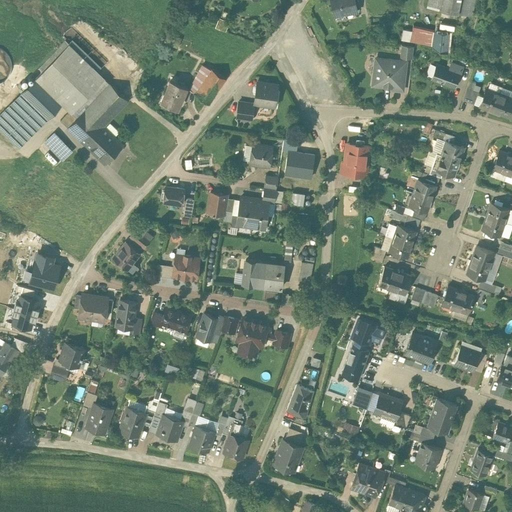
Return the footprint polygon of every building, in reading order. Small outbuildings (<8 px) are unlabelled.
[(330,0),(334,13),(343,11),(343,13),(357,9),(354,0),(330,0)] [(459,0),(428,0),(427,6),(457,12),(459,0)] [(219,18),(217,27),(225,28),(227,19),(219,18)] [(421,27),(413,26),(414,22),(412,30),(410,40),(418,42),(421,27)] [(434,29),(421,27),(418,42),(432,45),(434,29)] [(412,30),(403,28),(401,38),(410,40),(412,30)] [(449,31),(435,30),(435,29),(434,29),(432,45),(432,47),(447,53),(449,31)] [(181,38),(168,32),(165,38),(178,44),(181,38)] [(110,83),(69,43),(35,77),(62,104),(69,110),(60,120),(86,144),(103,126),(128,100),(110,83)] [(413,45),(401,44),(400,56),(412,57),(413,45)] [(405,61),(376,57),(372,84),(387,86),(388,83),(393,83),(392,89),(402,90),(405,61)] [(463,66),(451,62),(449,68),(459,72),(460,73),(463,66)] [(449,68),(437,63),(432,77),(454,86),(459,72),(449,68)] [(226,79),(211,69),(194,93),(210,104),(226,79)] [(62,104),(35,77),(20,92),(47,119),(62,104)] [(275,84),(263,82),(263,80),(258,79),(258,81),(257,81),(254,104),(274,106),(277,86),(275,84)] [(169,80),(160,102),(169,106),(169,105),(175,108),(175,109),(176,109),(179,101),(180,101),(186,87),(169,80)] [(476,82),(469,80),(467,87),(473,89),(476,82)] [(473,89),(467,87),(462,99),(468,101),(473,90),(473,89)] [(500,93),(486,88),(483,97),(478,95),(474,104),(493,111),(500,93)] [(479,92),(473,90),(468,101),(474,104),(478,95),(479,92)] [(47,119),(20,92),(12,101),(13,102),(38,127),(39,127),(47,119)] [(511,111),(511,97),(500,93),(493,111),(510,117),(511,111)] [(254,104),(238,101),(236,117),(252,119),(254,104)] [(38,127),(13,102),(0,115),(0,123),(21,144),(38,127)] [(122,144),(103,126),(86,144),(105,162),(122,144)] [(445,133),(435,129),(433,136),(443,139),(445,133)] [(55,132),(45,141),(59,156),(68,146),(55,132)] [(463,146),(444,139),(440,153),(458,159),(463,146)] [(272,146),(253,143),(252,154),(251,155),(250,163),(269,166),(272,146)] [(369,146),(347,144),(345,162),(342,162),(341,172),(366,175),(369,146)] [(511,156),(511,154),(500,150),(493,168),(506,173),(511,156)] [(287,152),(286,174),(313,175),(313,152),(287,152)] [(458,159),(440,153),(436,152),(431,167),(443,171),(453,175),(456,166),(457,165),(458,161),(458,160),(458,159)] [(443,171),(431,167),(429,173),(439,176),(441,177),(443,171)] [(429,173),(428,172),(425,178),(437,182),(439,176),(429,173)] [(277,176),(266,175),(264,187),(276,188),(277,176)] [(436,185),(418,179),(414,192),(431,198),(436,185)] [(184,188),(165,185),(165,188),(162,190),(162,193),(164,195),(163,201),(182,204),(184,188)] [(227,194),(210,191),(207,212),(213,212),(212,213),(214,213),(224,214),(225,210),(226,197),(227,194)] [(304,193),(293,192),(291,201),(302,203),(304,193)] [(431,198),(414,192),(409,205),(427,212),(431,198)] [(268,200),(241,196),(238,215),(237,224),(264,228),(268,200)] [(191,216),(194,199),(186,197),(183,215),(191,216)] [(234,198),(226,197),(225,210),(232,211),(234,198)] [(509,208),(491,202),(487,215),(505,221),(509,208)] [(232,214),(232,211),(225,210),(224,214),(223,220),(231,221),(232,214)] [(426,214),(414,210),(412,216),(424,220),(426,214)] [(505,221),(487,215),(482,228),(500,235),(505,221)] [(416,230),(399,223),(394,237),(412,243),(416,230)] [(149,240),(135,229),(130,235),(144,246),(149,240)] [(412,243),(394,237),(389,250),(407,256),(412,243)] [(140,252),(126,240),(113,257),(127,268),(140,252)] [(285,260),(293,260),(294,242),(286,241),(285,260)] [(511,244),(501,241),(499,246),(510,250),(511,244)] [(386,249),(374,245),(373,251),(384,255),(386,249)] [(494,252),(476,245),(471,258),(489,265),(494,252)] [(510,250),(499,246),(497,252),(508,256),(510,250)] [(59,265),(45,261),(47,254),(38,252),(32,274),(44,277),(42,283),(51,285),(54,276),(56,276),(59,265)] [(184,257),(176,255),(173,258),(172,261),(174,264),(174,265),(172,274),(173,274),(196,278),(199,257),(191,256),(191,254),(184,253),(184,257)] [(489,265),(471,258),(467,271),(484,278),(489,265)] [(283,264),(257,261),(245,259),(244,273),(236,272),(235,282),(243,283),(254,284),(281,288),(283,264)] [(313,263),(301,261),(298,279),(309,281),(313,263)] [(174,265),(157,263),(154,274),(173,277),(173,274),(172,274),(174,265)] [(398,270),(383,265),(377,283),(391,287),(398,270)] [(411,275),(398,270),(391,287),(405,292),(411,275)] [(493,292),(498,294),(501,286),(495,285),(481,279),(478,286),(493,291),(493,292)] [(461,289),(448,285),(441,302),(454,307),(461,289)] [(415,286),(411,297),(418,299),(422,288),(415,286)] [(427,290),(422,288),(418,299),(423,301),(427,290)] [(485,290),(479,288),(476,297),(481,299),(485,290)] [(474,294),(461,289),(454,307),(467,312),(474,294)] [(432,292),(427,290),(423,301),(428,303),(432,292)] [(8,319),(6,326),(26,331),(31,311),(40,313),(42,306),(38,305),(40,296),(19,291),(12,320),(8,319)] [(95,294),(82,292),(82,295),(80,307),(79,310),(78,311),(78,314),(79,317),(82,317),(83,316),(91,317),(95,294)] [(437,294),(432,292),(428,303),(433,305),(437,294)] [(108,296),(95,294),(91,317),(99,319),(100,320),(103,320),(105,318),(106,316),(105,314),(106,310),(108,298),(108,296)] [(301,296),(288,294),(287,303),(299,305),(301,296)] [(136,301),(120,298),(116,324),(131,326),(132,326),(134,316),(136,301)] [(191,314),(166,306),(163,314),(161,321),(162,321),(186,329),(191,314)] [(163,314),(154,311),(151,322),(160,325),(162,321),(161,321),(163,314)] [(218,316),(204,312),(196,335),(211,339),(213,332),(218,317),(218,316)] [(224,316),(218,314),(218,316),(218,317),(213,332),(219,334),(221,328),(225,317),(224,316)] [(237,318),(224,315),(224,316),(225,317),(221,328),(234,331),(237,318)] [(142,318),(134,316),(132,326),(131,326),(131,330),(139,332),(142,318)] [(267,323),(243,316),(237,339),(246,342),(243,352),(244,354),(245,355),(246,356),(248,356),(249,356),(250,355),(251,354),(255,355),(257,345),(261,345),(267,323)] [(375,324),(358,318),(352,336),(368,343),(371,337),(379,340),(383,330),(374,327),(375,324)] [(395,323),(388,321),(386,326),(393,329),(395,323)] [(290,333),(277,329),(273,342),(286,345),(290,333)] [(438,341),(415,332),(411,342),(410,343),(411,344),(407,353),(430,362),(433,354),(438,341)] [(22,350),(5,341),(2,346),(0,349),(0,354),(10,360),(16,362),(22,350)] [(84,348),(66,341),(60,358),(68,361),(66,367),(77,370),(79,365),(86,367),(89,359),(85,357),(85,355),(82,354),(84,348)] [(444,343),(438,341),(433,354),(439,356),(444,343)] [(480,351),(461,344),(454,364),(473,371),(480,351)] [(504,353),(497,350),(495,357),(493,361),(500,364),(504,353)] [(481,352),(475,369),(481,371),(487,354),(481,352)] [(10,360),(0,354),(0,371),(3,373),(10,360)] [(68,361),(60,358),(56,356),(54,363),(66,367),(68,361)] [(321,360),(313,357),(311,365),(318,367),(321,360)] [(370,364),(355,359),(353,366),(367,371),(370,364)] [(168,362),(166,369),(180,373),(182,366),(168,362)] [(511,367),(502,364),(496,379),(508,383),(509,381),(511,381),(511,367)] [(353,366),(352,366),(346,384),(362,390),(362,389),(361,388),(365,377),(366,378),(368,371),(367,371),(353,366)] [(313,390),(297,384),(287,409),(305,416),(313,390)] [(83,402),(91,405),(96,392),(89,389),(83,402)] [(402,399),(380,392),(373,412),(395,419),(398,409),(402,399)] [(456,404),(437,397),(428,426),(447,432),(456,404)] [(203,404),(187,398),(181,417),(197,422),(203,404)] [(112,407),(94,401),(87,424),(105,430),(112,407)] [(127,405),(119,428),(138,434),(146,411),(127,405)] [(411,414),(398,409),(395,419),(393,423),(406,428),(411,414)] [(183,419),(163,413),(159,427),(162,428),(160,434),(176,439),(183,419)] [(243,419),(228,414),(223,431),(229,433),(230,433),(237,435),(243,419)] [(359,427),(344,421),(341,431),(356,436),(359,427)] [(511,426),(498,421),(492,435),(507,440),(511,426),(511,425),(511,426)] [(215,433),(194,426),(188,444),(210,451),(215,433)] [(435,430),(423,426),(420,433),(433,437),(435,430)] [(303,432),(289,427),(285,439),(299,444),(303,432)] [(420,433),(407,428),(405,436),(418,440),(420,433)] [(237,435),(230,433),(229,433),(227,440),(226,439),(224,445),(225,445),(224,450),(242,457),(248,439),(237,435)] [(433,437),(420,433),(418,440),(421,441),(430,444),(433,437)] [(345,437),(337,434),(334,442),(342,445),(345,437)] [(285,439),(282,438),(273,463),(294,470),(303,446),(285,439)] [(430,444),(421,441),(414,460),(434,467),(441,448),(430,444)] [(492,453),(477,448),(470,469),(476,471),(477,468),(485,471),(491,453),(492,453)] [(505,451),(496,448),(494,454),(511,460),(511,456),(511,453),(505,451)] [(360,462),(353,460),(350,470),(356,472),(360,463),(360,462)] [(372,467),(360,463),(356,472),(351,486),(363,490),(372,467)] [(383,471),(372,467),(363,490),(375,494),(380,481),(383,471)] [(385,467),(383,471),(380,481),(386,483),(391,469),(385,467)] [(405,481),(389,475),(387,481),(394,484),(395,483),(403,486),(405,481)] [(403,486),(395,483),(394,484),(388,501),(401,505),(398,511),(418,511),(425,494),(403,486)] [(496,488),(484,484),(482,490),(494,494),(496,488)] [(483,492),(467,487),(463,501),(478,507),(483,492)] [(318,504),(306,500),(301,511),(315,511),(318,504)]
